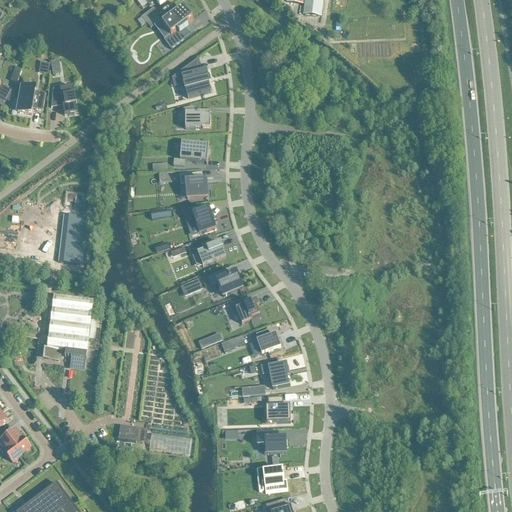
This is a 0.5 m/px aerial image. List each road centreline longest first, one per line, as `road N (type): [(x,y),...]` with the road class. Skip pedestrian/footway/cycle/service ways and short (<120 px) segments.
road 1 (residential): [(220,0),(245,55),(247,198),(255,228),(323,353),(333,511)]
road 2 (primary): [(460,0),(497,511)]
road 3 (primary): [(511,475),(503,204),(481,0)]
road 4 (residential): [(0,497),(51,458),(0,387)]
